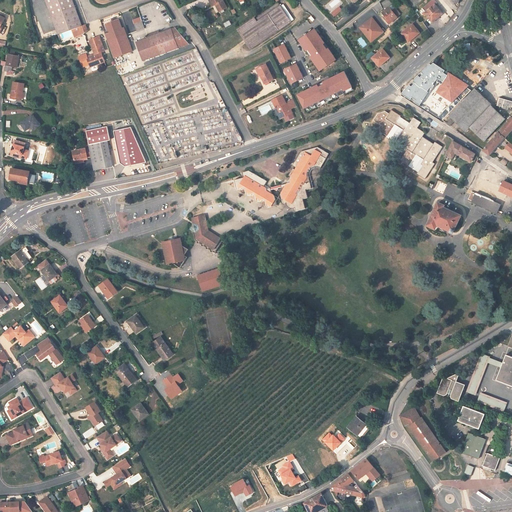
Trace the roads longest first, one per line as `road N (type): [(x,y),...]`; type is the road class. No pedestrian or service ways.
road 1 (residential): [(17,380),(29,381),(83,468),(29,489),(0,490)]
road 2 (residential): [(168,0),(200,44),(252,149)]
road 3 (unclassified): [(511,322),(416,383),(390,427)]
road 4 (secondary): [(106,190),(252,149)]
road 5 (residential): [(118,235),(173,218),(181,205),(176,195),(112,213)]
road 6 (residential): [(511,175),(389,90)]
road 7 (residential): [(69,254),(152,377)]
road 8 (secondary): [(252,149),(374,99)]
road 9 (residential): [(387,434),(325,484),(279,505)]
road 10 (unclassified): [(302,0),(374,99)]
